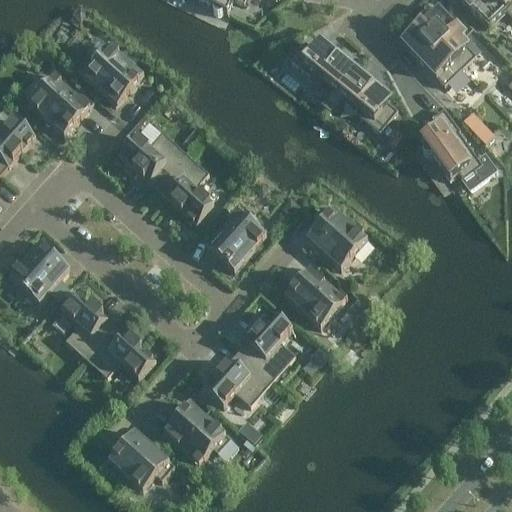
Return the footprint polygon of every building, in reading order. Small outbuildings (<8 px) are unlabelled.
[(248,0),(191,0),(227,17),(234,4),(244,9),(248,0)] [(506,16),(490,0),(460,0),(459,2),(489,33),(506,16)] [(511,0),(490,0),(506,16),(511,22),(511,0)] [(456,39),(460,35),(438,12),(421,29),(464,73),(476,61),(456,39)] [(464,73),(421,29),(410,39),(414,44),(407,51),(445,91),(464,73)] [(355,76),(323,49),(316,57),(306,48),(288,63),(311,82),(315,77),(335,93),(322,109),(326,113),(355,76)] [(144,82),(110,51),(97,66),(91,61),(78,76),(118,111),(144,82)] [(398,116),(380,102),(383,98),(355,76),(326,113),(330,116),(343,100),(363,116),(359,121),(380,138),(398,116)] [(91,111),(55,79),(29,109),(65,141),(91,111)] [(478,164),(459,138),(461,137),(444,115),(432,124),(439,133),(422,145),(451,184),(459,178),(471,194),(495,176),(496,177),(498,176),(485,158),(478,164)] [(0,181),(36,141),(16,124),(0,142),(0,141),(0,181)] [(495,141),(489,135),(480,144),(486,150),(495,141)] [(156,193),(186,159),(163,139),(150,153),(136,141),(119,161),(156,193)] [(214,211),(196,194),(209,179),(186,159),(156,193),(197,230),(214,211)] [(267,241),(237,215),(205,251),(235,277),(267,241)] [(368,245),(334,215),(307,244),(341,275),(368,245)] [(40,310),(70,275),(40,249),(10,283),(40,310)] [(285,302),(321,334),(347,304),(312,272),(285,302)] [(117,331),(79,296),(61,316),(79,332),(66,346),(87,365),(117,331)] [(296,361),(281,348),(293,335),(273,317),(239,356),(273,387),(296,361)] [(156,365),(117,331),(87,365),(108,384),(121,369),(139,385),(156,365)] [(313,376),(327,358),(319,352),(305,370),(313,376)] [(273,387),(239,356),(204,395),(224,412),(236,399),(251,412),(273,387)] [(213,454),(218,459),(226,466),(239,452),(190,408),(164,438),(199,470),(213,454)] [(175,472),(135,436),(109,466),(143,497),(157,482),(162,487),(175,472)]
